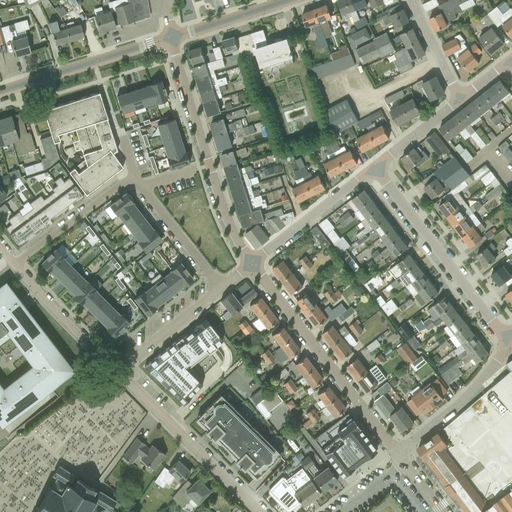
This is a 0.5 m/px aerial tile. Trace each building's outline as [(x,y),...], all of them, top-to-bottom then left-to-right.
[(126,0),(128,6),(94,16),(96,22),(99,32),(109,29),(114,27),(114,26),(120,24),(120,25),(148,16),(145,0),(126,0)] [(343,14),(349,12),(358,29),(363,26),(360,19),(359,20),(355,10),(351,0),(339,0),(337,1),(343,14)] [(365,0),(351,0),(355,10),(367,5),(365,0)] [(374,0),(376,2),(370,4),(371,9),(375,7),(388,2),(391,0),(374,0)] [(435,0),(431,0),(422,5),(425,12),(437,6),(438,5),(435,0)] [(441,13),(429,19),(435,31),(450,23),(449,21),(456,18),(454,14),(474,4),(472,0),(448,0),(438,5),(437,6),(441,13)] [(326,5),(314,10),(324,38),(329,37),(331,36),(325,19),(331,17),(326,5)] [(57,6),(53,9),(60,18),(66,13),(61,7),(58,9),(57,6)] [(502,26),(511,37),(511,36),(511,9),(511,8),(503,14),(497,6),(488,14),(496,25),(497,27),(501,24),(503,25),(502,26)] [(385,11),(374,16),(377,22),(382,20),(385,26),(392,22),(395,28),(409,21),(403,9),(388,16),(385,11)] [(302,14),(305,23),(307,27),(312,25),(318,40),(315,41),(318,50),(327,47),(329,53),(330,53),(327,47),(324,38),(314,10),(302,14)] [(479,38),(485,46),(491,53),(504,43),(492,28),(496,25),(488,14),(481,18),(490,29),(479,38)] [(186,20),(189,28),(206,23),(204,15),(186,20)] [(364,17),(360,19),(363,26),(368,24),(364,17)] [(52,32),(51,32),(55,45),(69,41),(64,24),(58,26),(56,20),(48,23),(50,32),(51,31),(52,32)] [(72,22),(64,24),(69,41),(83,37),(80,25),(73,27),(72,22)] [(0,27),(0,44),(11,41),(15,56),(30,52),(26,37),(25,37),(24,30),(15,33),(13,24),(1,28),(0,27)] [(348,36),(353,46),(370,38),(365,28),(348,36)] [(251,34),(235,39),(239,52),(240,51),(243,58),(257,54),(261,66),(283,59),(286,66),(294,62),(287,40),(281,41),(280,38),(274,39),(275,43),(268,45),(263,29),(251,33),(251,34)] [(403,41),(407,47),(418,41),(412,29),(393,38),(396,44),(403,41)] [(373,39),(374,41),(380,55),(381,57),(395,51),(386,33),(373,39)] [(221,41),(224,51),(225,53),(231,51),(233,55),(240,53),(239,52),(235,39),(235,37),(221,41)] [(455,38),(442,45),(447,56),(453,53),(468,71),(479,63),(474,57),(481,52),(475,44),(468,49),(463,43),(463,44),(459,37),(456,39),(455,38)] [(374,41),(356,50),(363,64),(380,55),(374,41)] [(418,41),(407,47),(410,53),(402,57),(406,65),(422,57),(421,55),(424,54),(418,41)] [(340,50),(332,53),(334,60),(339,58),(345,56),(350,54),(348,47),(347,47),(346,44),(339,46),(340,50)] [(193,68),(197,79),(209,75),(215,74),(213,70),(224,66),(221,58),(222,58),(219,46),(212,48),(216,60),(203,65),(201,65),(193,68)] [(205,60),(201,47),(188,51),(192,64),(193,68),(201,65),(200,61),(205,60)] [(350,54),(345,56),(349,67),(355,65),(351,54),(350,54)] [(345,56),(339,58),(343,69),(349,67),(345,56)] [(339,58),(334,60),(338,71),(343,69),(339,58)] [(334,60),(329,62),(333,73),(338,71),(334,60)] [(329,62),(323,64),(327,75),(333,73),(329,62)] [(388,72),(399,68),(397,63),(386,67),(388,72)] [(321,64),(318,66),(322,77),(327,75),(323,64),(321,64)] [(318,66),(312,68),(316,79),(322,77),(318,66)] [(401,67),(389,72),(392,78),(403,73),(401,67)] [(209,75),(197,79),(201,91),(213,87),(224,84),(227,83),(225,77),(217,80),(215,74),(209,75)] [(423,79),(415,83),(418,89),(424,87),(430,100),(444,93),(436,76),(425,82),(423,79)] [(152,84),(149,85),(149,86),(154,103),(155,104),(156,104),(158,109),(168,106),(166,100),(167,100),(165,94),(166,94),(164,88),(163,88),(160,81),(158,82),(157,80),(151,82),(152,84)] [(500,80),(490,88),(499,100),(509,92),(500,80)] [(213,87),(201,91),(204,103),(216,99),(215,94),(227,90),(224,84),(213,87)] [(154,103),(149,86),(138,89),(143,106),(154,103)] [(490,88),(480,96),(489,108),(499,100),(490,88)] [(143,106),(138,89),(127,93),(133,110),(143,106)] [(402,90),(395,93),(398,99),(404,95),(402,90)] [(39,140),(48,166),(59,158),(53,143),(59,141),(58,136),(75,131),(84,160),(68,172),(86,195),(91,190),(92,190),(94,189),(93,189),(97,186),(97,187),(99,185),(110,176),(110,177),(112,175),(115,173),(117,171),(123,167),(113,153),(117,150),(108,122),(108,123),(106,119),(107,118),(99,92),(92,95),(92,94),(89,95),(90,95),(86,97),(86,96),(83,97),(70,102),(70,101),(67,102),(67,103),(64,104),(63,103),(61,104),(48,109),(48,108),(45,109),(45,110),(43,110),(51,136),(39,140)] [(133,110),(127,93),(116,96),(122,113),(133,110)] [(384,99),(387,104),(398,99),(395,93),(384,99)] [(480,96),(469,105),(478,116),(489,108),(480,96)] [(216,99),(204,103),(208,116),(220,112),(216,99)] [(347,99),(325,110),(333,135),(345,129),(351,126),(357,123),(358,122),(358,121),(347,99)] [(413,99),(401,105),(409,119),(420,113),(413,99)] [(230,102),(224,104),(226,110),(232,108),(230,102)] [(365,109),(367,114),(378,110),(376,105),(365,109)] [(401,105),(390,111),(397,125),(409,119),(401,105)] [(469,105),(459,112),(468,124),(478,116),(469,105)] [(246,115),(244,109),(234,112),(236,118),(246,115)] [(459,112),(449,120),(458,132),(465,140),(470,135),(481,149),(485,145),(480,138),(475,131),(468,124),(459,112)] [(499,112),(495,115),(500,122),(504,119),(499,112)] [(30,134),(26,135),(20,114),(11,117),(11,116),(6,118),(13,140),(13,141),(17,156),(35,150),(30,134)] [(500,122),(495,115),(490,119),(496,126),(500,122)] [(368,116),(362,119),(366,127),(372,124),(372,123),(368,116)] [(6,118),(0,119),(0,145),(13,141),(13,140),(6,118)] [(160,135),(177,130),(174,119),(156,125),(160,135)] [(211,123),(215,136),(227,132),(236,130),(242,128),(239,119),(234,121),(234,122),(225,125),(223,119),(211,123)] [(358,122),(357,123),(361,130),(363,129),(366,127),(362,119),(358,121),(358,122)] [(449,120),(439,128),(448,140),(458,132),(449,120)] [(242,128),(236,130),(238,137),(244,135),(255,132),(252,124),(242,128)] [(374,124),(366,127),(369,132),(375,145),(389,138),(382,125),(376,128),(374,124)] [(351,126),(345,129),(350,139),(356,136),(351,126)] [(479,128),(475,131),(480,138),(485,145),(489,142),(479,128)] [(181,141),(177,130),(160,135),(163,146),(181,141)] [(491,131),(487,134),(492,140),(496,137),(491,131)] [(227,132),(215,136),(219,150),(231,146),(227,132)] [(369,132),(356,139),(358,143),(362,152),(375,145),(369,132)] [(434,132),(425,140),(439,157),(448,150),(434,132)] [(333,136),(328,139),(344,170),(357,163),(350,151),(347,152),(343,146),(340,148),(335,139),(333,136)] [(324,164),(326,168),(330,177),(344,170),(328,139),(327,138),(321,140),(328,154),(326,155),(329,161),(324,164)] [(184,152),(181,141),(163,146),(167,157),(184,152)] [(505,141),(498,148),(502,152),(508,147),(509,145),(505,141)] [(459,144),(455,147),(460,154),(464,151),(459,144)] [(245,148),(221,155),(225,167),(237,163),(235,158),(247,154),(245,148)] [(413,148),(402,158),(410,168),(416,163),(418,166),(429,158),(423,151),(418,154),(413,148)] [(290,150),(278,154),(281,164),(294,159),(290,150)] [(189,163),(188,160),(190,160),(188,154),(186,154),(185,152),(184,152),(167,157),(166,158),(170,169),(176,168),(176,169),(182,167),(182,165),(189,163)] [(451,159),(442,166),(434,172),(437,177),(424,187),(432,198),(444,189),(444,190),(449,186),(452,190),(465,180),(469,176),(454,157),(451,159)] [(41,162),(32,165),(34,173),(44,170),(41,162)] [(237,163),(225,167),(228,178),(240,175),(237,163)] [(281,165),(273,167),(275,172),(275,174),(283,172),(282,170),(281,165)] [(292,190),(294,193),(299,202),(312,195),(306,183),(303,177),(308,174),(304,166),(293,172),(296,180),(295,180),(298,187),(292,190)] [(18,169),(8,172),(11,180),(15,179),(18,178),(20,177),(18,169)] [(240,175),(228,178),(232,191),(244,187),(250,186),(251,185),(249,179),(255,178),(252,171),(246,173),(241,175),(240,175)] [(489,172),(480,179),(485,186),(487,185),(490,183),(496,178),(490,171),(489,172)] [(11,180),(8,172),(0,175),(3,183),(11,180)] [(180,180),(186,196),(198,192),(192,175),(180,180)] [(319,176),(306,183),(312,195),(325,188),(319,176)] [(465,180),(452,190),(450,191),(454,195),(457,192),(473,181),(469,176),(465,180)] [(54,181),(57,185),(70,203),(74,200),(76,202),(83,197),(81,195),(81,194),(74,185),(69,178),(63,182),(59,177),(54,181)] [(15,179),(11,180),(14,190),(22,184),(18,178),(15,179)] [(496,179),(490,183),(494,189),(485,196),(489,200),(498,193),(502,190),(504,188),(496,179)] [(53,192),(48,196),(61,213),(68,208),(66,206),(70,203),(57,185),(51,190),(53,192)] [(244,187),(232,191),(236,203),(248,199),(263,195),(265,194),(264,189),(258,191),(258,189),(252,191),(250,186),(244,187)] [(21,199),(26,195),(20,188),(15,192),(21,199)] [(502,190),(498,193),(506,203),(511,199),(504,188),(502,190)] [(364,190),(348,202),(355,212),(359,209),(371,200),(364,190)] [(439,206),(447,217),(465,202),(457,192),(454,195),(451,198),(450,197),(439,206)] [(109,206),(117,215),(117,214),(132,203),(131,201),(132,200),(128,194),(127,195),(125,193),(119,198),(119,197),(114,201),(114,202),(109,206)] [(186,197),(189,208),(201,204),(198,193),(186,197)] [(248,199),(236,203),(240,215),(252,211),(260,209),(260,208),(266,206),(264,199),(262,200),(260,195),(248,199)] [(43,211),(49,219),(53,216),(54,218),(61,213),(48,196),(43,200),(40,196),(34,200),(43,211)] [(33,220),(40,229),(47,224),(45,221),(49,219),(43,211),(34,200),(29,204),(32,208),(27,212),(33,220)] [(359,209),(366,218),(367,218),(378,209),(371,200),(359,209)] [(465,202),(447,217),(454,226),(473,212),(473,213),(475,211),(482,205),(478,200),(469,207),(465,202)] [(303,202),(292,211),(296,216),(308,208),(303,202)] [(117,214),(124,223),(139,212),(132,203),(117,214)] [(252,211),(240,215),(244,227),(256,223),(260,222),(283,215),(281,208),(262,214),(260,209),(252,211)] [(355,235),(359,239),(366,234),(365,234),(373,227),(374,228),(386,219),(378,209),(367,218),(366,218),(361,222),(365,228),(355,235)] [(344,220),(351,215),(348,211),(342,216),(344,220)] [(13,216),(27,235),(31,232),(33,234),(40,229),(33,220),(27,212),(22,216),(18,212),(13,216)] [(124,223),(132,233),(146,221),(139,212),(124,223)] [(256,223),(244,227),(246,233),(256,247),(275,232),(276,232),(294,218),(293,212),(283,215),(260,222),(256,223)] [(473,212),(454,226),(462,237),(473,228),(470,223),(476,217),(473,213),(473,212)] [(354,219),(351,215),(344,220),(340,223),(343,227),(354,219)] [(10,225),(5,229),(9,234),(16,244),(16,243),(18,246),(25,240),(23,238),(27,235),(13,216),(7,220),(10,225)] [(323,220),(318,224),(326,234),(334,228),(326,218),(324,220),(323,220)] [(386,219),(374,228),(381,237),(393,228),(386,219)] [(132,233),(139,242),(153,230),(146,221),(132,233)] [(480,222),(473,228),(462,237),(470,247),(482,238),(478,234),(485,229),(480,222)] [(316,226),(310,231),(313,234),(310,236),(314,242),(317,240),(324,249),(330,244),(316,226)] [(494,227),(490,230),(484,234),(488,239),(494,235),(493,234),(497,231),(494,227)] [(381,237),(388,246),(388,247),(400,238),(393,228),(381,237)] [(153,230),(139,242),(138,242),(133,246),(136,250),(141,246),(145,251),(161,239),(154,230),(153,230)] [(366,234),(359,239),(362,243),(368,238),(366,234)] [(333,244),(340,253),(345,249),(349,246),(342,236),(333,244)] [(503,250),(507,256),(511,252),(511,239),(510,237),(504,242),(508,246),(503,250)] [(380,253),(373,258),(376,262),(382,257),(383,258),(392,251),(395,256),(407,247),(400,238),(388,247),(388,246),(379,253),(380,253)] [(496,248),(492,243),(486,247),(486,248),(476,255),(485,267),(496,258),(491,252),(496,248)] [(50,271),(63,259),(64,258),(55,249),(51,254),(50,253),(45,258),(46,258),(41,263),(43,265),(42,266),(46,271),(48,270),(50,272),(50,271)] [(349,254),(345,249),(340,253),(344,258),(349,254)] [(370,254),(373,258),(380,253),(379,253),(377,249),(370,254)] [(409,254),(388,270),(396,279),(396,280),(405,273),(405,272),(416,264),(409,254)] [(298,261),(302,265),(309,260),(305,256),(298,261)] [(58,279),(71,267),(63,259),(50,271),(58,279)] [(360,268),(353,259),(347,263),(354,272),(360,268)] [(282,260),(272,268),(282,281),(292,273),(282,260)] [(309,260),(302,265),(306,270),(313,265),(309,260)] [(180,263),(170,271),(171,271),(182,286),(183,286),(185,285),(186,286),(191,282),(190,281),(192,279),(188,273),(184,268),(180,263)] [(405,272),(405,273),(412,282),(423,273),(416,264),(405,272)] [(503,266),(499,269),(491,275),(499,285),(511,276),(503,266)] [(66,287),(79,275),(71,267),(58,279),(66,287)] [(120,271),(115,275),(117,278),(119,280),(123,276),(122,275),(127,271),(124,268),(122,269),(120,271)] [(171,271),(162,278),(173,293),(182,286),(171,271)] [(292,273),(282,281),(292,294),(302,287),(292,273)] [(412,282),(406,286),(413,295),(419,291),(430,283),(423,273),(412,282)] [(153,286),(164,300),(173,293),(162,278),(158,274),(149,281),(153,286)] [(377,274),(364,284),(369,292),(383,281),(377,274)] [(74,295),(87,282),(79,275),(66,287),(70,291),(74,295)] [(396,280),(396,279),(389,284),(392,288),(399,283),(396,280)] [(83,304),(95,291),(96,290),(88,282),(87,282),(74,295),(73,296),(82,305),(83,304)] [(23,313),(16,303),(19,301),(5,283),(0,286),(0,422),(2,425),(50,388),(72,371),(26,311),(23,313)] [(430,283),(419,291),(427,302),(438,293),(430,283)] [(153,286),(144,293),(155,307),(164,300),(153,286)] [(475,290),(492,312),(496,309),(479,287),(475,290)] [(323,294),(327,299),(334,293),(330,288),(323,294)] [(257,294),(253,289),(237,301),(231,292),(220,301),(227,311),(222,316),(225,320),(257,294)] [(91,312),(103,299),(95,291),(83,304),(91,312)] [(143,292),(134,299),(146,315),(156,308),(155,307),(144,293),(143,292)] [(336,292),(334,293),(327,299),(331,303),(340,296),(336,292)] [(307,293),(297,301),(307,314),(317,306),(307,293)] [(440,315),(452,306),(445,296),(427,310),(434,319),(440,315)] [(259,298),(251,304),(249,305),(258,317),(268,309),(259,298)] [(410,298),(404,303),(398,308),(401,312),(413,302),(410,298)] [(99,320),(112,307),(103,299),(91,312),(99,320)] [(386,302),(381,306),(387,316),(393,312),(386,302)] [(317,306),(307,314),(317,327),(327,319),(330,322),(346,310),(341,303),(332,310),(328,305),(321,311),(317,306)] [(432,321),(425,327),(428,330),(434,325),(435,327),(444,320),(447,324),(459,315),(452,306),(440,315),(434,319),(432,321)] [(107,328),(119,315),(112,307),(99,320),(107,328)] [(268,309),(258,317),(267,329),(277,321),(268,309)] [(350,315),(346,310),(338,316),(342,321),(350,315)] [(253,313),(245,317),(249,323),(257,319),(253,313)] [(129,323),(120,314),(119,315),(107,328),(106,328),(108,330),(107,331),(111,336),(113,335),(115,337),(120,332),(120,333),(125,328),(124,327),(129,323)] [(459,315),(447,324),(455,334),(467,325),(459,315)] [(159,354),(144,367),(152,375),(159,382),(160,382),(163,378),(168,383),(165,387),(173,396),(174,395),(173,394),(176,391),(180,395),(177,398),(176,398),(182,405),(191,397),(191,396),(202,385),(186,369),(207,352),(208,353),(215,347),(215,346),(222,340),(204,318),(195,326),(194,326),(195,327),(196,327),(198,330),(194,333),(192,330),(192,329),(181,337),(184,341),(178,346),(175,343),(174,342),(166,349),(165,350),(160,354),(159,354)] [(429,318),(423,323),(425,327),(432,321),(429,318)] [(244,320),(237,325),(241,330),(248,324),(244,320)] [(348,326),(352,331),(359,326),(355,321),(348,326)] [(407,341),(414,336),(404,323),(397,329),(407,341)] [(252,329),(248,324),(241,330),(245,335),(252,329)] [(332,325),(322,333),(332,346),(342,339),(350,333),(344,326),(337,331),(332,325)] [(467,325),(455,334),(449,338),(457,348),(462,344),(462,343),(474,334),(467,325)] [(359,326),(352,331),(356,336),(362,330),(359,326)] [(282,327),(274,333),(271,335),(280,347),(291,339),(282,327)] [(342,339),(332,346),(342,360),(352,352),(348,345),(355,340),(350,333),(342,339)] [(451,360),(454,364),(469,353),(481,344),(474,334),(462,343),(462,344),(466,348),(457,355),(457,356),(451,360)] [(437,341),(440,345),(446,340),(443,337),(437,341)] [(291,339),(280,347),(289,358),(300,350),(291,339)] [(380,344),(376,339),(366,347),(370,352),(380,344)] [(446,340),(440,345),(443,349),(449,344),(446,340)] [(417,359),(405,342),(405,343),(396,349),(408,366),(417,359)] [(454,364),(440,375),(448,385),(462,374),(458,368),(463,364),(464,364),(473,358),(477,363),(489,354),(481,344),(469,353),(454,364)] [(260,355),(263,360),(270,354),(267,349),(260,355)] [(380,353),(373,359),(377,364),(384,358),(380,353)] [(270,354),(263,360),(267,364),(274,359),(270,354)] [(440,360),(436,355),(430,359),(434,364),(440,360)] [(304,357),(296,363),(294,365),(303,376),(313,368),(304,357)] [(357,358),(347,366),(357,379),(367,371),(357,358)] [(511,370),(494,385),(500,392),(511,406),(511,358),(506,363),(511,370)] [(274,374),(283,369),(280,364),(271,369),(274,374)] [(212,378),(222,369),(219,365),(209,374),(212,378)] [(367,392),(386,378),(376,365),(367,371),(357,379),(367,392)] [(313,368),(303,376),(312,388),(322,380),(313,368)] [(287,373),(284,369),(275,376),(278,380),(287,373)] [(299,382),(302,376),(296,373),(293,379),(299,382)] [(267,379),(264,374),(257,379),(261,384),(267,379)] [(398,383),(394,378),(389,382),(392,387),(398,383)] [(289,379),(282,385),(286,389),(293,384),(289,379)] [(430,383),(421,390),(434,406),(443,399),(441,396),(447,391),(437,379),(431,384),(430,383)] [(381,396),(374,401),(386,417),(395,411),(383,394),(391,387),(387,382),(376,390),(381,396)] [(293,384),(286,389),(290,394),(297,389),(293,384)] [(446,443),(438,433),(418,449),(426,459),(427,458),(427,460),(440,478),(450,479),(452,482),(446,486),(452,493),(457,489),(459,491),(458,501),(466,511),(511,511),(511,486),(511,485),(511,406),(500,392),(494,385),(443,429),(455,444),(452,446),(448,441),(446,443)] [(256,405),(269,394),(264,388),(263,386),(249,397),(256,405)] [(336,398),(327,386),(316,394),(325,406),(336,398)] [(434,406),(421,390),(412,397),(413,398),(407,403),(416,415),(422,410),(425,413),(434,406)] [(256,405),(254,407),(262,416),(282,401),(273,391),(269,394),(256,405)] [(201,414),(196,419),(197,420),(197,419),(201,415),(206,421),(203,424),(202,423),(201,424),(207,430),(206,430),(205,431),(214,439),(219,434),(224,439),(221,442),(220,442),(232,454),(232,453),(235,450),(240,455),(235,460),(243,469),(244,468),(245,467),(250,472),(251,472),(250,471),(253,468),(259,473),(255,477),(255,476),(255,477),(256,478),(279,454),(220,395),(201,414)] [(329,421),(345,409),(336,398),(325,406),(320,410),(325,416),(329,421)] [(395,411),(386,417),(388,420),(391,417),(402,431),(413,422),(401,407),(395,411)] [(305,414),(309,419),(316,413),(312,409),(305,414)] [(312,424),(319,418),(316,413),(309,419),(312,424)] [(345,415),(313,439),(336,469),(342,477),(354,468),(353,467),(363,460),(364,460),(376,451),(366,438),(367,438),(364,435),(358,428),(358,427),(352,419),(328,438),(323,432),(345,416),(345,415)] [(136,438),(122,457),(131,463),(138,454),(142,457),(140,460),(154,470),(165,455),(151,445),(148,450),(143,447),(145,445),(136,438)] [(305,470),(307,468),(324,491),(337,481),(326,467),(322,470),(316,470),(312,465),(313,464),(307,456),(299,462),(305,470)] [(163,467),(158,476),(153,482),(162,488),(165,482),(168,485),(175,477),(180,482),(182,479),(189,472),(177,460),(168,470),(163,467)] [(307,473),(299,463),(294,467),(298,472),(300,471),(303,476),(288,488),(302,507),(320,493),(317,490),(320,488),(313,480),(311,482),(305,474),(307,473)] [(101,511),(104,508),(109,511),(115,501),(99,491),(98,494),(94,491),(94,490),(92,488),(77,479),(77,478),(58,466),(52,476),(56,478),(50,487),(48,486),(43,494),(45,495),(37,508),(35,507),(31,511),(101,511)] [(243,483),(249,487),(254,481),(249,477),(243,483)] [(186,480),(171,498),(182,507),(191,497),(197,503),(209,491),(206,487),(206,485),(203,482),(201,483),(197,479),(192,485),(186,480)] [(382,487),(346,511),(361,511),(387,494),(382,487)]
